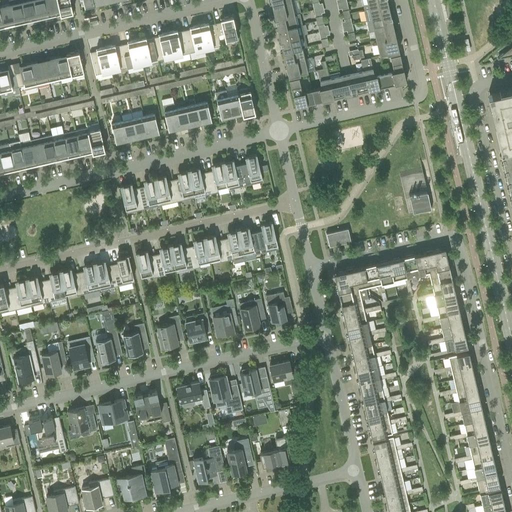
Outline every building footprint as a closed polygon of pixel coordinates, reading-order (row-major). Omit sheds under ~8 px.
[(19,0),(10,0),(9,0),(10,4),(10,6),(14,24),(21,22),(25,21),(25,20),(24,19),(20,2),(19,0)] [(19,0),(20,2),(24,19),(25,20),(25,21),(29,20),(37,18),(32,0),(19,0)] [(44,0),(32,0),(37,18),(44,17),(48,16),(48,15),(48,14),(44,0)] [(44,0),(48,14),(48,15),(48,16),(52,15),(58,14),(60,13),(56,0),(44,0)] [(69,0),(56,0),(60,13),(60,15),(68,13),(68,11),(72,10),(69,0)] [(363,5),(364,10),(388,4),(386,0),(366,0),(367,4),(363,5)] [(271,6),(274,19),(294,14),(291,1),(271,6)] [(10,4),(0,6),(0,9),(3,24),(4,25),(4,26),(8,25),(14,24),(10,6),(10,4)] [(388,4),(364,10),(363,10),(366,21),(371,20),(390,15),(388,4)] [(297,25),(301,24),(299,13),(294,14),(274,19),(277,30),(297,25)] [(371,20),(373,31),(393,26),(390,15),(371,20)] [(221,22),(215,23),(220,46),(218,36),(223,34),(225,40),(237,37),(233,17),(232,16),(228,16),(228,17),(220,18),(221,22)] [(198,23),(198,24),(204,49),(220,46),(215,23),(208,25),(205,26),(205,24),(199,25),(198,23)] [(190,29),(183,30),(189,53),(204,49),(198,24),(198,25),(192,26),(193,28),(190,29)] [(297,25),(277,30),(280,41),(299,36),(304,35),(301,24),(297,25)] [(373,31),(376,42),(395,37),(393,26),(373,31)] [(167,31),(173,57),(174,63),(190,59),(189,53),(183,30),(177,32),(174,33),(173,31),(168,32),(167,31)] [(158,36),(152,38),(157,60),(173,57),(167,31),(167,32),(161,34),(162,35),(158,36)] [(299,36),(280,41),(282,52),(302,47),(307,46),(304,35),(299,36)] [(395,37),(376,42),(379,55),(399,51),(395,37)] [(127,43),(121,45),(126,68),(142,64),(136,38),(136,39),(130,41),(130,43),(127,43)] [(136,38),(142,64),(157,60),(152,38),(146,39),(143,40),(142,38),(136,39),(136,38)] [(96,51),(89,52),(95,75),(111,71),(105,45),(104,45),(105,47),(99,48),(99,50),(96,51)] [(105,45),(111,71),(126,68),(121,45),(115,46),(112,47),(111,45),(105,46),(105,45)] [(497,58),(497,59),(511,55),(511,45),(498,58),(497,58)] [(282,52),(285,63),(304,58),(302,47),(282,52)] [(74,52),(66,54),(67,58),(71,75),(71,76),(83,73),(79,53),(78,51),(74,52)] [(393,71),(383,73),(386,86),(406,81),(399,54),(390,56),(393,71)] [(55,57),(55,58),(59,78),(69,76),(71,75),(67,58),(61,59),(60,57),(55,58),(55,57)] [(360,60),(362,71),(367,90),(386,86),(383,73),(374,75),(370,57),(360,60)] [(50,62),(44,63),(48,80),(59,78),(55,58),(50,59),(50,62)] [(304,58),(285,63),(288,77),(307,72),(304,58)] [(32,63),(31,63),(36,84),(37,87),(36,83),(48,80),(44,63),(37,65),(37,62),(32,64),(32,63)] [(21,72),(15,74),(18,87),(24,86),(25,90),(37,87),(36,84),(31,63),(31,64),(26,65),(27,67),(20,69),(21,72)] [(322,69),(322,68),(317,70),(321,87),(311,90),(314,102),(333,98),(328,74),(326,68),(322,69)] [(0,91),(18,87),(15,74),(9,75),(8,72),(1,73),(1,71),(0,70),(0,91)] [(340,76),(339,71),(328,74),(333,98),(350,94),(346,75),(340,76)] [(362,71),(351,73),(346,75),(350,94),(367,90),(362,71)] [(314,102),(311,90),(301,92),(298,77),(288,79),(295,107),(314,102)] [(511,89),(490,95),(502,149),(503,152),(511,149),(511,119),(506,121),(505,116),(511,114),(511,89)] [(226,90),(215,92),(215,93),(216,99),(221,119),(228,117),(231,116),(232,116),(231,115),(231,114),(227,97),(226,93),(226,91),(226,90)] [(237,90),(226,93),(227,97),(231,114),(231,115),(232,116),(235,115),(236,115),(242,114),(242,115),(243,115),(238,94),(237,90)] [(238,94),(243,115),(250,114),(251,114),(254,113),(255,113),(255,112),(254,111),(250,91),(242,93),(238,94)] [(206,102),(196,104),(200,121),(200,123),(204,123),(204,122),(211,121),(206,102)] [(173,103),(162,105),(164,111),(168,131),(175,129),(179,128),(179,127),(179,126),(175,109),(173,103)] [(196,104),(185,106),(190,126),(196,124),(200,123),(200,121),(196,104)] [(185,106),(175,109),(179,126),(179,127),(179,128),(183,127),(190,126),(185,106)] [(154,114),(143,116),(147,135),(158,133),(154,114)] [(143,116),(132,119),(137,138),(147,135),(143,116)] [(132,119),(122,121),(126,140),(137,138),(132,119)] [(126,140),(122,121),(111,123),(116,143),(126,140)] [(86,128),(75,131),(80,152),(80,153),(80,154),(84,153),(91,151),(92,153),(87,131),(86,128)] [(99,128),(87,131),(92,153),(100,151),(104,150),(104,148),(99,128)] [(29,131),(19,133),(20,141),(30,139),(29,131)] [(63,133),(68,157),(76,155),(80,154),(75,131),(74,131),(63,133)] [(63,133),(51,136),(56,157),(57,158),(57,159),(60,158),(61,158),(68,157),(63,133)] [(51,135),(41,137),(42,142),(46,162),(53,160),(56,159),(57,159),(57,158),(56,157),(51,136),(51,135)] [(41,137),(30,140),(36,164),(46,162),(42,142),(41,137)] [(30,140),(20,142),(21,147),(25,167),(36,164),(30,140)] [(19,141),(9,143),(14,167),(18,166),(18,168),(19,168),(25,167),(21,147),(20,142),(19,141)] [(9,143),(0,145),(0,158),(3,172),(11,170),(10,168),(14,167),(9,143)] [(511,153),(501,156),(504,168),(511,166),(511,153)] [(246,163),(240,164),(245,185),(262,181),(260,171),(268,170),(266,164),(259,166),(256,154),(248,156),(244,157),(246,163)] [(229,160),(222,162),(227,186),(228,189),(245,185),(240,164),(234,165),(233,160),(229,160)] [(212,170),(206,172),(211,193),(218,192),(217,188),(227,186),(222,162),(214,164),(210,165),(212,170)] [(195,168),(188,170),(194,197),(211,193),(206,172),(200,173),(199,167),(195,168)] [(178,178),(172,180),(177,201),(194,197),(188,170),(180,172),(177,173),(178,178)] [(430,205),(422,172),(400,177),(408,215),(431,209),(430,205)] [(161,176),(154,178),(160,205),(177,201),(172,180),(166,181),(165,175),(161,176)] [(144,186),(138,187),(143,209),(160,205),(154,178),(146,180),(143,180),(144,186)] [(127,184),(120,186),(126,213),(143,209),(138,187),(132,189),(131,183),(127,184)] [(261,230),(255,231),(261,253),(278,249),(273,229),(273,227),(272,221),(271,222),(264,223),(260,224),(261,230)] [(245,228),(237,229),(243,253),(244,261),(255,258),(254,254),(261,253),(255,231),(250,232),(248,227),(245,228)] [(326,233),(329,246),(350,241),(347,228),(326,233)] [(227,238),(222,239),(227,261),(233,259),(234,263),(244,261),(243,253),(237,229),(230,231),(226,232),(227,238)] [(211,235),(203,237),(209,261),(219,258),(220,262),(227,261),(222,239),(216,240),(214,235),(211,235)] [(193,245),(188,247),(193,268),(199,267),(198,263),(209,261),(203,237),(196,239),(192,240),(193,245)] [(177,243),(169,245),(175,268),(176,272),(193,268),(188,247),(182,248),(181,242),(177,243)] [(160,253),(154,255),(159,276),(165,275),(164,271),(175,268),(169,245),(162,247),(158,248),(160,253)] [(432,251),(435,263),(436,269),(448,266),(444,248),(432,251)] [(143,251),(135,253),(141,276),(151,274),(152,278),(159,276),(154,255),(148,256),(147,250),(143,251)] [(432,251),(414,255),(417,267),(423,265),(435,263),(432,251)] [(117,263),(112,264),(117,286),(134,282),(128,255),(127,255),(120,256),(116,257),(117,263)] [(414,255),(401,258),(406,278),(404,279),(406,286),(410,285),(408,278),(425,274),(423,265),(417,267),(414,255)] [(401,258),(389,261),(393,281),(404,279),(406,278),(401,258)] [(101,261),(93,263),(100,290),(117,286),(112,264),(106,266),(104,260),(101,261)] [(389,261),(376,264),(381,284),(383,284),(393,281),(389,261)] [(83,271),(78,272),(83,294),(100,290),(93,263),(86,264),(82,265),(83,271)] [(435,263),(423,265),(425,274),(428,273),(431,283),(451,279),(448,266),(436,269),(435,263)] [(360,280),(362,288),(379,285),(380,292),(384,291),(383,284),(381,284),(376,264),(363,267),(366,279),(360,280)] [(363,267),(345,271),(348,283),(360,280),(366,279),(363,267)] [(67,269),(59,270),(65,294),(75,291),(76,295),(83,294),(78,272),(72,273),(71,268),(67,269)] [(50,279),(44,280),(49,302),(66,298),(65,294),(59,270),(52,272),(48,273),(50,279)] [(333,273),(337,291),(349,289),(348,283),(345,271),(333,273)] [(33,277),(26,278),(31,302),(32,306),(42,303),(49,302),(44,280),(38,281),(37,276),(33,277)] [(16,286),(10,288),(15,309),(32,306),(31,302),(26,278),(18,280),(14,281),(16,286)] [(451,279),(431,283),(433,293),(425,294),(426,298),(434,296),(433,294),(454,290),(451,279)] [(349,289),(337,291),(340,304),(361,299),(367,298),(365,288),(362,288),(360,280),(348,283),(349,289)] [(0,284),(0,312),(15,309),(10,288),(4,289),(3,284),(0,284)] [(456,301),(454,290),(433,294),(434,296),(436,306),(456,301)] [(190,291),(178,294),(179,301),(192,298),(190,291)] [(292,311),(289,296),(284,297),(282,291),(265,295),(271,322),(286,319),(284,313),(292,311)] [(248,306),(239,308),(244,328),(246,328),(247,330),(252,329),(252,327),(256,326),(260,325),(259,319),(265,317),(260,298),(247,301),(248,306)] [(340,304),(343,315),(363,311),(363,309),(361,299),(340,304)] [(436,306),(428,308),(430,317),(431,321),(439,319),(438,317),(459,312),(456,301),(436,306)] [(228,312),(212,315),(217,335),(221,334),(222,336),(229,334),(234,333),(233,329),(232,325),(238,324),(237,322),(236,316),(234,306),(227,308),(228,312)] [(343,315),(345,326),(366,322),(364,313),(372,311),(371,307),(363,309),(363,311),(343,315)] [(107,338),(95,340),(100,362),(115,358),(114,355),(113,350),(120,348),(116,331),(116,329),(112,314),(112,310),(111,309),(101,312),(101,313),(105,331),(107,338)] [(193,320),(185,322),(189,341),(195,340),(202,338),(207,337),(205,331),(210,330),(206,312),(192,315),(193,320)] [(461,323),(459,312),(438,317),(439,319),(441,328),(461,323)] [(175,335),(183,334),(178,314),(167,317),(169,323),(157,326),(162,347),(177,344),(175,335)] [(140,344),(148,342),(143,322),(133,325),(134,331),(122,334),(127,355),(126,355),(126,356),(142,352),(140,344)] [(345,326),(348,338),(369,333),(368,331),(366,322),(345,326)] [(464,334),(461,323),(441,328),(443,337),(435,339),(436,343),(444,341),(444,339),(464,334)] [(348,338),(351,349),(371,344),(369,335),(377,333),(376,329),(368,331),(369,333),(348,338)] [(467,346),(464,334),(444,339),(444,341),(446,350),(467,346)] [(74,368),(84,365),(88,364),(87,357),(94,356),(89,336),(83,337),(85,343),(69,346),(71,358),(70,359),(72,366),(73,366),(74,368)] [(32,371),(39,370),(32,340),(25,341),(27,346),(24,347),(26,354),(13,357),(18,381),(20,380),(21,382),(27,380),(27,379),(34,377),(32,371)] [(48,352),(41,354),(45,374),(48,374),(48,375),(53,374),(53,372),(57,372),(61,371),(61,369),(60,365),(66,363),(63,348),(61,341),(48,344),(47,346),(48,352)] [(351,349),(353,360),(374,355),(373,353),(371,344),(351,349)] [(374,355),(353,360),(356,371),(376,366),(381,365),(379,356),(382,355),(381,351),(373,353),(374,355)] [(450,368),(471,363),(468,352),(448,356),(450,366),(442,368),(443,372),(451,370),(450,368)] [(288,360),(269,365),(273,381),(283,379),(284,385),(290,384),(292,393),(292,394),(299,394),(300,382),(301,381),(300,381),(300,379),(296,365),(290,366),(288,360)] [(453,379),(473,374),(471,363),(450,368),(451,370),(453,379)] [(356,371),(358,382),(379,377),(378,375),(376,366),(356,371)] [(257,378),(255,368),(249,369),(248,368),(241,369),(242,373),(239,373),(244,393),(253,391),(253,393),(255,392),(257,399),(262,398),(270,412),(274,410),(266,376),(257,378)] [(379,377),(358,382),(361,393),(381,388),(386,387),(384,378),(387,377),(386,373),(378,375),(379,377)] [(227,386),(225,376),(225,375),(219,376),(218,374),(210,376),(211,378),(209,379),(213,400),(224,397),(226,407),(230,406),(231,411),(242,409),(236,384),(227,386)] [(455,390),(476,385),(473,374),(453,379),(455,388),(447,390),(448,394),(456,392),(455,390)] [(185,384),(176,386),(179,402),(182,402),(182,406),(184,407),(193,405),(194,403),(193,399),(201,397),(203,407),(210,406),(206,389),(200,390),(199,386),(199,385),(198,381),(189,383),(189,382),(188,382),(189,383),(185,384),(185,382),(184,383),(185,384)] [(458,401),(478,396),(476,385),(455,390),(456,392),(458,401)] [(361,393),(363,404),(384,399),(383,397),(381,388),(361,393)] [(156,391),(148,393),(147,393),(147,394),(142,395),(142,394),(133,396),(138,417),(160,412),(162,422),(170,420),(168,412),(166,402),(165,402),(166,402),(159,404),(156,391)] [(363,404),(366,415),(386,411),(384,401),(392,400),(392,396),(383,397),(384,399),(363,404)] [(478,396),(458,401),(460,410),(452,412),(453,416),(461,414),(461,412),(481,407),(478,396)] [(123,398),(114,401),(98,404),(102,423),(111,421),(112,424),(120,423),(119,418),(121,417),(121,419),(127,417),(125,409),(123,410),(122,408),(125,407),(123,398)] [(277,410),(281,426),(292,424),(288,407),(277,410)] [(463,423),(484,419),(481,407),(461,412),(461,414),(463,423)] [(79,433),(83,435),(87,435),(89,434),(90,434),(89,431),(96,429),(93,413),(85,415),(84,408),(83,408),(83,409),(77,411),(77,410),(78,410),(77,409),(67,411),(71,431),(78,429),(79,433)] [(366,415),(369,426),(389,422),(389,420),(386,411),(366,415)] [(266,413),(253,415),(254,424),(267,422),(266,413)] [(52,420),(52,417),(46,419),(40,420),(39,418),(28,420),(30,430),(36,428),(38,436),(41,435),(43,444),(57,441),(60,452),(67,450),(58,416),(58,419),(52,420)] [(389,422),(369,426),(371,438),(392,433),(390,424),(398,422),(397,418),(389,420),(389,422)] [(466,434),(486,430),(484,419),(463,423),(465,432),(457,434),(458,438),(466,436),(466,434)] [(128,434),(136,432),(133,420),(127,421),(129,430),(128,430),(128,434)] [(20,443),(16,429),(11,431),(9,425),(0,426),(0,443),(5,442),(6,446),(20,443)] [(468,446),(489,441),(486,430),(466,434),(466,436),(468,446)] [(181,470),(177,452),(174,436),(163,438),(166,455),(167,455),(169,464),(164,465),(165,467),(156,469),(156,467),(151,468),(152,470),(150,470),(155,492),(166,489),(165,484),(168,483),(168,486),(178,483),(175,472),(181,470)] [(277,448),(259,452),(262,467),(263,466),(264,466),(285,461),(289,461),(288,456),(290,456),(290,455),(286,436),(274,439),(277,448)] [(372,441),(375,452),(395,448),(395,446),(392,436),(372,441)] [(235,442),(234,443),(234,444),(233,444),(233,445),(233,446),(234,449),(226,451),(232,474),(246,471),(242,455),(250,453),(247,438),(237,440),(235,441),(235,442)] [(471,457),(491,452),(489,441),(468,446),(470,455),(462,456),(463,460),(471,459),(471,457)] [(375,452),(377,464),(398,459),(395,450),(404,448),(403,444),(395,446),(395,448),(375,452)] [(213,472),(224,469),(219,445),(207,448),(209,457),(203,459),(202,456),(192,458),(198,482),(207,480),(207,477),(214,475),(213,472)] [(473,468),(494,463),(491,452),(471,457),(471,459),(473,468)] [(377,464),(380,475),(400,470),(400,468),(398,459),(377,464)] [(473,468),(465,470),(467,479),(468,483),(476,481),(476,479),(496,474),(494,463),(473,468)] [(115,478),(117,486),(118,492),(122,491),(124,499),(136,496),(134,491),(149,487),(146,476),(144,477),(141,464),(131,467),(132,474),(115,478)] [(380,475),(382,486),(403,481),(401,472),(409,470),(408,466),(400,468),(400,470),(380,475)] [(476,479),(476,481),(479,490),(499,486),(496,474),(476,479)] [(89,486),(81,488),(84,499),(86,508),(88,507),(90,507),(91,509),(98,507),(98,506),(97,505),(102,504),(100,497),(103,497),(103,498),(114,495),(110,478),(88,482),(89,486)] [(382,486),(385,497),(405,492),(405,490),(403,481),(382,486)] [(54,494),(46,496),(49,507),(49,511),(66,511),(65,505),(68,505),(68,506),(79,503),(75,485),(53,491),(54,494)] [(385,497),(387,508),(408,503),(406,494),(414,492),(413,488),(405,490),(405,492),(385,497)] [(482,505),(502,500),(500,489),(479,493),(482,505)] [(13,504),(5,505),(6,511),(35,511),(32,495),(12,500),(13,504)] [(482,505),(474,507),(475,511),(501,511),(505,511),(502,500),(482,505)] [(387,508),(388,511),(409,511),(408,503),(387,508)]
